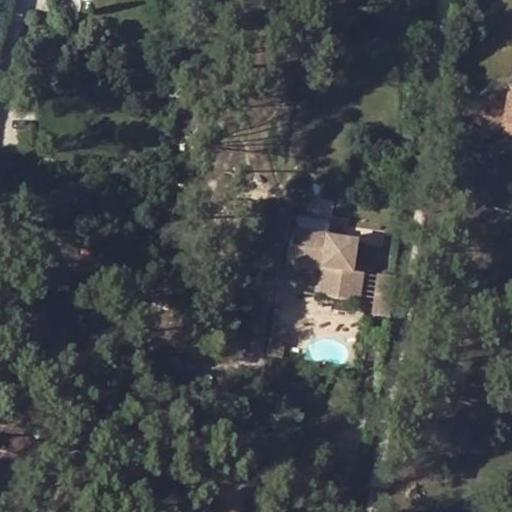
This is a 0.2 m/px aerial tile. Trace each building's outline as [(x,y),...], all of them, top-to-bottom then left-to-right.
[(511,98),(510,98),(494,96),(460,121),(482,148),(504,131),(511,132),(511,98)] [(284,245),(319,246),(319,231),(284,230),(284,245)] [(351,251),(318,250),(319,246),(284,245),(283,280),(317,281),(316,309),(358,311),(360,282),(351,282),(343,282),(343,273),(351,273),(351,251)] [(343,282),(351,282),(351,273),(343,273),(343,282)] [(374,320),(393,321),(394,284),(375,284),(374,320)] [(289,347),(273,347),(273,362),(288,363),(289,347)] [(273,371),(288,371),(288,363),(273,362),(273,371)]
